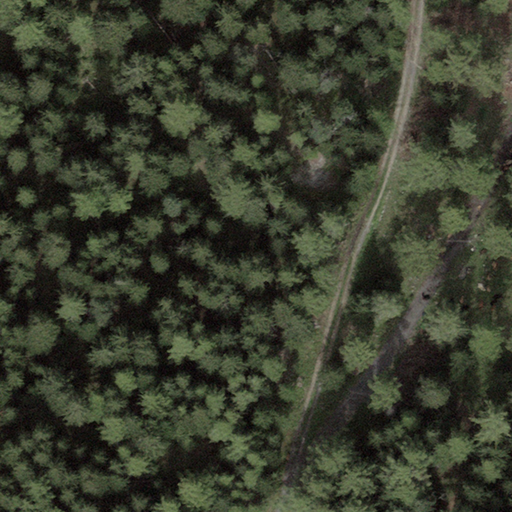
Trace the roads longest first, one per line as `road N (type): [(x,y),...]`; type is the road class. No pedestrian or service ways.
road 1 (track): [(421,0),(383,185),(295,453)]
road 2 (track): [(295,453),(379,390),(511,163)]
